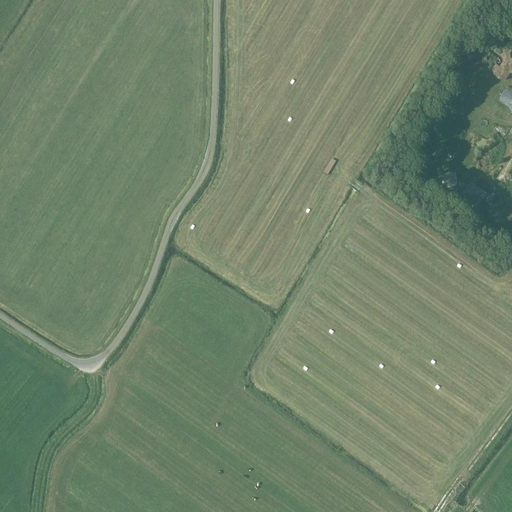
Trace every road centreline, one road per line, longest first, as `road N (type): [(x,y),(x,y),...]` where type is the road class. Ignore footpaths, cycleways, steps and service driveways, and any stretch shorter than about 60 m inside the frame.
road 1 (unclassified): [(0,316),(83,365),(120,335),(205,165),(215,0)]
road 2 (track): [(90,364),(93,401),(53,441),(36,511)]
